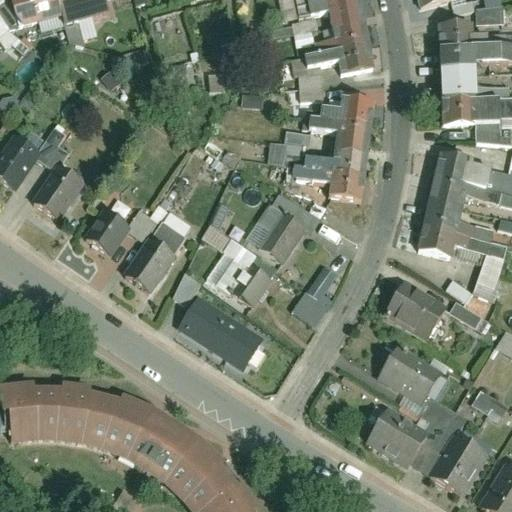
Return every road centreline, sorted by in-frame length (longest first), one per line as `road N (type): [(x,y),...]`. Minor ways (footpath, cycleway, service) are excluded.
road 1 (residential): [(277,437),(348,310),(384,224),(400,103),(387,0)]
road 2 (residential): [(0,252),(277,437)]
road 3 (residential): [(277,437),(400,511)]
